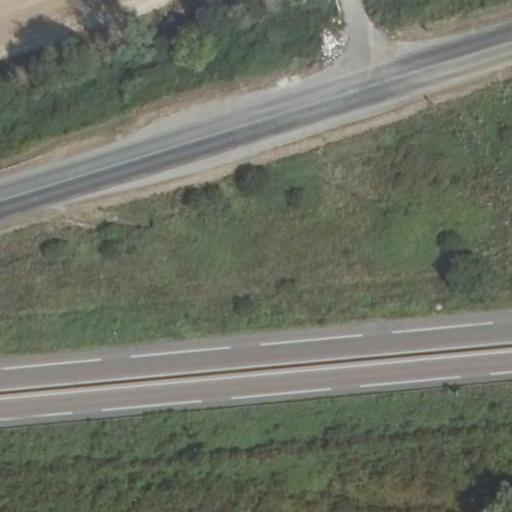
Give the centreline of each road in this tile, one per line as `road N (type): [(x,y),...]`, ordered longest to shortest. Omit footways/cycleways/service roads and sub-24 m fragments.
road 1 (tertiary): [(511,41),(0,201)]
road 2 (trunk): [(511,325),(0,380)]
road 3 (trunk): [(0,406),(511,358)]
road 4 (track): [(237,0),(0,78)]
